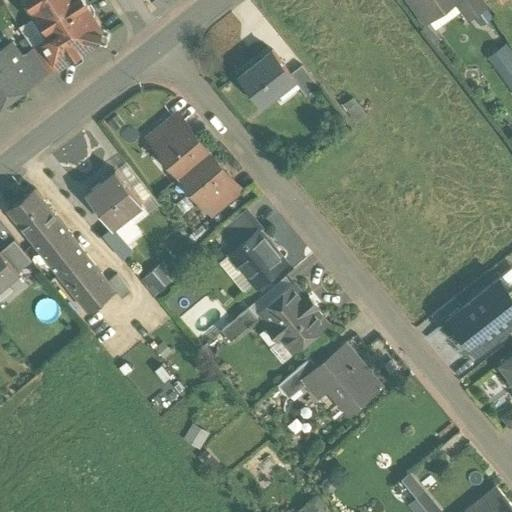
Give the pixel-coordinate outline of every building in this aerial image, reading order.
[(23,0),(50,39),(43,44),(44,45),(60,69),(61,70),(101,44),(104,33),(86,6),(87,6),(83,0),(23,0)] [(412,0),(427,20),(454,0),(412,0)] [(487,7),(481,0),(459,0),(472,17),(487,7)] [(44,45),(34,52),(50,76),(60,69),(44,45)] [(13,46),(0,54),(0,81),(13,99),(36,83),(37,85),(39,83),(23,60),(13,46)] [(271,53),(241,77),(240,76),(239,77),(262,107),(263,106),(263,105),(277,95),(273,90),(290,77),(294,82),(296,81),(291,75),(272,51),(271,52),(271,53)] [(34,52),(23,60),(39,83),(50,76),(34,52)] [(318,87),(302,66),(291,75),(296,81),(294,82),(305,97),(318,87)] [(290,77),(273,90),(277,95),(294,82),(290,77)] [(0,107),(13,99),(0,81),(0,107)] [(173,119),(149,139),(157,149),(181,129),(173,119)] [(181,129),(157,149),(180,177),(209,153),(186,125),(181,129)] [(232,180),(209,153),(180,177),(203,204),(227,184),(232,180)] [(142,206),(116,173),(87,196),(109,224),(122,213),(126,219),(142,206)] [(227,184),(203,204),(212,215),(236,195),(227,184)] [(108,282),(35,191),(9,212),(89,312),(115,291),(108,282)] [(245,209),(218,232),(234,251),(258,231),(259,231),(262,229),(245,209)] [(132,250),(114,228),(103,237),(121,259),(132,250)] [(234,251),(230,254),(257,286),(284,263),(259,231),(258,231),(234,251)] [(31,263),(14,242),(1,253),(18,274),(31,263)] [(0,251),(0,288),(18,274),(1,253),(0,251)] [(172,280),(158,266),(145,279),(158,293),(172,280)] [(130,292),(117,275),(108,282),(115,291),(121,299),(130,292)] [(506,327),(511,322),(511,292),(500,278),(461,308),(448,318),(474,351),(506,327)] [(295,285),(262,312),(271,324),(268,327),(279,340),(282,337),(293,350),(326,323),(315,310),(319,307),(307,294),(304,297),(295,285)] [(448,318),(461,308),(454,300),(432,317),(438,325),(448,318)] [(249,307),(221,330),(230,341),(258,318),(249,307)] [(382,383),(348,342),(318,366),(319,367),(306,378),(308,381),(322,398),(329,392),(346,414),(382,383)] [(511,355),(501,364),(511,379),(511,355)] [(311,357),(279,384),(289,397),(308,381),(306,378),(319,367),(318,366),(311,357)] [(511,406),(502,416),(511,427),(511,426),(511,406)] [(199,447),(209,433),(195,423),(185,437),(199,447)] [(424,493),(408,473),(401,478),(418,498),(424,493)] [(511,511),(511,501),(497,483),(477,499),(477,500),(480,504),(472,510),(473,511),(511,511)] [(437,511),(439,511),(424,493),(418,498),(417,498),(428,511),(437,511)] [(428,511),(417,498),(411,504),(418,511),(428,511)] [(477,499),(462,511),(473,511),(472,510),(480,504),(477,500),(477,499)]
